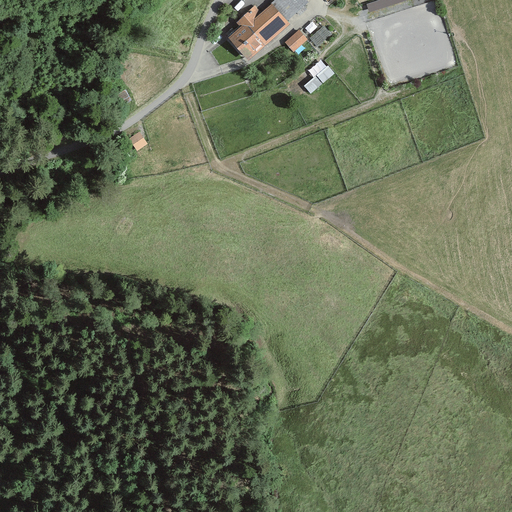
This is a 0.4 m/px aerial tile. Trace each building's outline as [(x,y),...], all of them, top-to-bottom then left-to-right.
[(435,0),(366,0),(367,0),(369,10),(385,5),(387,13),(436,1),(435,0)] [(251,58),(290,23),(274,4),(256,20),(251,14),(241,22),(245,27),(233,38),(251,58)] [(286,40),(296,50),(310,37),(301,26),(286,40)] [(336,76),(328,67),(317,76),(325,85),(336,76)] [(139,132),(130,138),(140,152),(148,146),(139,132)] [(203,157),(187,160),(189,170),(205,167),(203,157)] [(342,243),(328,234),(323,241),(338,250),(342,243)] [(428,297),(412,290),(407,301),(423,308),(428,297)]
